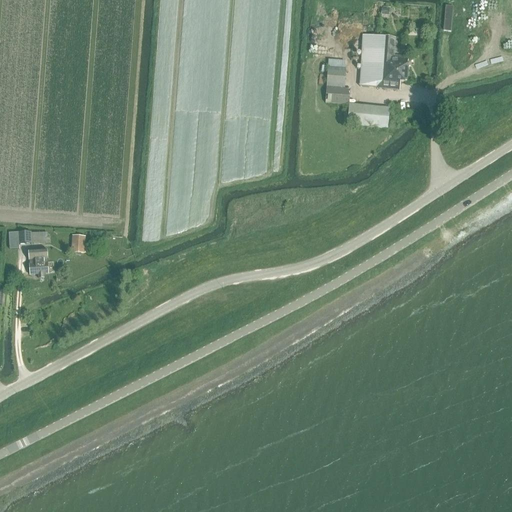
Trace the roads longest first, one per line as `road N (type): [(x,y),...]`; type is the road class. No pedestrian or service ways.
road 1 (tertiary): [(0,453),(314,295),(511,173)]
road 2 (tertiary): [(511,144),(335,254),(211,285),(0,396)]
